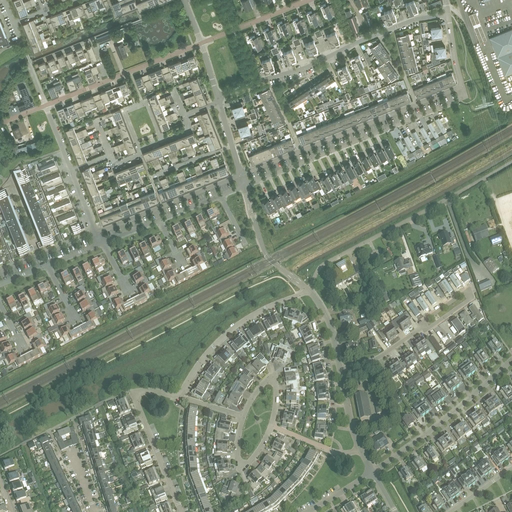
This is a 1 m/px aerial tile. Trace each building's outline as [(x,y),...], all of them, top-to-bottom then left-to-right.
[(13,0),(16,9),(30,3),(29,0),(23,2),(22,0),(13,0)] [(92,10),(99,8),(95,0),(91,0),(89,1),(91,6),(87,8),(91,17),(94,16),(92,10)] [(102,0),(95,0),(99,8),(105,5),(107,10),(111,9),(107,0),(106,0),(103,1),(102,0)] [(117,0),(118,2),(112,4),(116,15),(124,12),(119,1),(120,1),(119,0),(117,0)] [(119,1),(124,12),(130,10),(126,0),(122,0),(120,1),(119,1)] [(138,7),(136,4),(134,0),(126,0),(130,10),(137,7),(138,7)] [(140,0),(141,2),(136,4),(138,7),(137,7),(139,12),(148,9),(144,0),(140,0)] [(144,0),(148,9),(157,5),(154,0),(144,0)] [(254,1),(253,0),(245,0),(241,2),(245,11),(252,8),(250,2),(254,1)] [(414,0),(409,2),(414,13),(418,11),(418,10),(417,7),(419,7),(420,6),(418,0),(414,2),(414,0)] [(30,3),(16,9),(20,17),(28,14),(26,9),(36,4),(35,1),(30,3)] [(409,2),(405,4),(410,15),(414,13),(409,2)] [(82,4),(76,6),(79,16),(86,13),(88,18),(91,17),(87,8),(84,9),(82,4)] [(336,14),(332,6),(329,7),(328,4),(326,5),(325,4),(320,6),(324,14),(326,13),(328,17),(336,14)] [(68,16),(72,25),(75,23),(73,18),(79,16),(76,6),(69,9),(70,12),(67,13),(68,16)] [(392,9),(388,11),(392,22),(396,20),(392,9)] [(311,11),(306,13),(310,21),(313,20),(314,25),(322,22),(318,13),(315,15),(314,11),(312,12),(311,11)] [(368,11),(362,13),(367,25),(372,23),(368,11)] [(383,21),(386,19),(388,23),(392,22),(388,11),(384,12),(384,14),(381,15),(383,21)] [(62,12),(56,14),(60,24),(66,21),(68,26),(72,25),(68,16),(64,17),(62,12)] [(469,15),(480,43),(487,40),(476,12),(469,15)] [(48,23),(52,33),(55,31),(53,26),(60,24),(56,14),(50,17),(52,22),(48,23)] [(354,16),(347,19),(352,33),(359,30),(354,16)] [(301,32),(308,29),(304,20),(304,21),(302,22),(300,18),(298,19),(297,18),(293,20),(296,28),(299,27),(301,32)] [(36,26),(34,20),(23,24),(25,31),(36,27),(37,28),(41,26),(40,24),(36,26)] [(282,21),(277,23),(280,31),(283,30),(285,35),(292,32),(289,23),(289,24),(286,25),(285,21),(282,22),(282,21)] [(439,23),(429,25),(429,28),(431,28),(431,32),(441,31),(441,26),(439,26),(439,23)] [(36,27),(25,31),(28,38),(39,34),(37,28),(36,27)] [(269,37),(271,42),(279,39),(275,30),(275,31),(272,32),(271,29),(269,29),(268,28),(263,30),(267,38),(269,37)] [(505,76),(511,72),(511,29),(489,38),(504,74),(505,76)] [(432,36),(430,36),(431,40),(441,38),(440,35),(442,35),(441,31),(431,32),(432,36)] [(335,32),(331,33),(335,44),(340,43),(335,32)] [(331,33),(327,35),(331,46),(335,44),(331,33)] [(398,36),(399,42),(410,40),(409,34),(409,33),(398,36)] [(39,34),(28,38),(31,45),(42,41),(42,42),(46,40),(45,38),(42,40),(39,34)] [(98,39),(99,43),(100,44),(111,40),(109,34),(98,39)] [(257,49),(262,47),(265,46),(261,37),(261,38),(258,39),(257,36),(255,37),(254,35),(249,37),(253,46),(256,45),(257,49)] [(313,40),(309,42),(314,53),(318,51),(313,40)] [(373,46),(370,49),(374,54),(383,47),(379,42),(377,43),(376,40),(371,42),(373,46)] [(412,46),(410,40),(399,42),(401,49),(412,46)] [(31,46),(34,52),(45,48),(42,42),(42,41),(31,45),(31,46)] [(307,49),(305,50),(307,55),(309,54),(309,55),(314,53),(309,42),(305,44),(307,49)] [(122,43),(115,46),(120,58),(127,55),(122,43)] [(443,43),(433,45),(433,48),(435,48),(435,52),(445,50),(445,46),(443,46),(443,43)] [(413,52),(412,46),(401,49),(402,55),(413,52)] [(88,54),(87,51),(84,52),(82,47),(75,50),(78,55),(79,59),(85,56),(87,62),(91,60),(90,59),(89,57),(88,54)] [(374,54),(377,59),(386,52),(383,47),(374,54)] [(292,49),(287,51),(292,62),(296,60),(292,49)] [(436,56),(434,56),(435,59),(436,59),(445,58),(444,55),(446,55),(445,50),(435,52),(436,56)] [(66,53),(68,59),(70,63),(76,60),(78,65),(82,64),(79,59),(78,55),(75,56),(73,51),(66,53)] [(285,57),(283,58),(285,63),(287,63),(288,63),(292,62),(287,51),(283,52),(285,57)] [(377,59),(381,64),(386,60),(386,61),(389,59),(390,58),(386,52),(377,59)] [(402,55),(404,61),(415,58),(413,52),(402,55)] [(70,63),(68,59),(66,60),(63,54),(57,57),(59,62),(61,66),(67,64),(69,69),(72,68),(70,63)] [(189,63),(186,65),(190,74),(193,73),(191,67),(198,65),(194,55),(187,58),(189,63)] [(354,57),(359,68),(363,66),(358,55),(354,57)] [(355,70),(359,68),(354,57),(350,59),(355,70)] [(48,61),(50,66),(51,70),(52,70),(58,68),(60,73),(63,71),(61,66),(59,62),(56,63),(54,58),(48,61)] [(270,58),(266,59),(270,70),(274,69),(270,58)] [(416,64),(415,58),(404,61),(405,67),(416,64)] [(270,70),(266,59),(262,61),(266,72),(270,70)] [(390,66),(386,61),(386,60),(381,64),(377,67),(381,72),(390,66)] [(174,63),(178,73),(185,70),(187,75),(190,74),(186,65),(183,66),(181,61),(174,63)] [(54,75),(52,70),(51,70),(50,66),(47,67),(45,62),(38,64),(42,74),(48,71),(50,75),(48,76),(49,79),(54,77),(54,75)] [(170,71),(167,73),(170,82),(174,80),(171,75),(178,73),(174,63),(168,66),(170,71)] [(416,64),(405,67),(407,73),(418,70),(416,64)] [(89,83),(95,80),(93,75),(99,73),(96,65),(90,68),(91,71),(85,74),(89,83)] [(342,67),(347,78),(351,76),(346,66),(342,67)] [(394,71),(390,66),(381,72),(384,77),(394,71)] [(338,70),(336,71),(340,81),(342,80),(347,78),(342,67),(337,69),(338,70)] [(161,68),(155,71),(159,80),(165,78),(167,83),(170,82),(167,73),(163,74),(161,68)] [(151,79),(147,80),(151,90),(154,88),(152,83),(159,80),(155,71),(148,74),(151,79)] [(397,76),(394,71),(384,77),(388,82),(388,83),(397,76)] [(451,72),(446,74),(447,76),(451,85),(456,83),(451,72)] [(70,90),(77,88),(75,83),(81,80),(78,73),(71,75),(73,78),(66,81),(70,90)] [(325,76),(330,84),(335,81),(333,78),(329,73),(325,76)] [(148,91),(151,90),(147,80),(144,82),(142,76),(135,79),(139,88),(145,86),(148,91)] [(330,84),(325,76),(320,79),(325,87),(330,84)] [(442,78),(446,87),(451,85),(447,76),(442,78)] [(192,89),(200,86),(197,78),(183,83),(185,86),(190,84),(192,89)] [(442,78),(437,80),(441,89),(446,87),(442,78)] [(325,87),(320,79),(315,82),(322,92),(327,89),(325,87)] [(432,79),(427,81),(428,84),(432,93),(436,91),(433,82),(432,79)] [(52,98),(58,95),(56,90),(62,88),(59,80),(53,83),(54,86),(48,88),(52,98)] [(437,80),(433,82),(436,91),(441,89),(437,80)] [(315,82),(311,85),(316,93),(317,95),(322,92),(315,82)] [(118,92),(122,101),(125,100),(123,95),(129,92),(126,83),(119,85),(121,91),(118,92)] [(422,83),(418,85),(418,86),(419,87),(422,96),(427,95),(423,86),(422,83)] [(428,84),(423,86),(427,95),(432,93),(428,84)] [(306,88),(311,96),(316,93),(311,85),(306,88)] [(33,100),(31,100),(25,86),(20,89),(25,103),(18,105),(20,110),(35,104),(33,100)] [(200,86),(192,89),(194,94),(189,97),(190,100),(204,95),(200,86)] [(418,86),(413,88),(417,98),(422,96),(419,87),(418,86)] [(112,88),(106,91),(110,100),(116,97),(118,102),(118,103),(122,101),(118,92),(115,93),(112,88)] [(261,99),(271,94),(269,88),(258,93),(259,93),(261,99)] [(302,91),(307,99),(311,96),(306,88),(302,91)] [(407,90),(401,92),(402,94),(406,103),(411,101),(407,90)] [(102,99),(98,100),(102,109),(105,108),(103,103),(110,100),(106,91),(100,93),(102,99)] [(297,94),(302,102),(307,99),(302,91),(297,94)] [(172,97),(171,94),(158,99),(156,94),(148,97),(151,106),(169,99),(172,97)] [(271,94),(261,99),(264,105),(274,100),(271,94)] [(297,94),(293,97),(298,105),(302,102),(297,94)] [(402,94),(397,96),(401,105),(406,103),(402,94)] [(204,95),(190,100),(191,103),(197,101),(199,106),(207,103),(204,95)] [(99,110),(102,109),(98,100),(95,101),(93,96),(86,98),(90,108),(97,105),(99,110)] [(397,96),(393,98),(396,107),(401,105),(397,96)] [(292,108),(298,105),(293,97),(288,100),(291,105),(292,108)] [(82,106),(79,108),(82,117),(86,116),(84,110),(90,108),(86,98),(80,101),(82,106)] [(393,98),(388,100),(392,109),(396,107),(393,98)] [(151,106),(155,114),(163,111),(161,106),(170,102),(169,99),(151,106)] [(274,100),(264,105),(267,110),(277,106),(274,100)] [(388,100),(383,102),(387,111),(392,109),(388,100)] [(232,107),(234,112),(243,109),(242,105),(244,104),(243,101),(233,104),(234,107),(232,107)] [(383,102),(379,103),(382,113),(387,111),(383,102)] [(379,103),(374,105),(377,114),(382,113),(379,103)] [(67,106),(69,112),(71,116),(77,113),(79,118),(82,117),(79,108),(76,109),(73,104),(67,106)] [(368,105),(363,107),(368,118),(373,116),(369,107),(368,105)] [(374,105),(369,107),(373,116),(377,114),(374,105)] [(277,106),(267,110),(269,116),(280,111),(277,106)] [(363,107),(359,109),(359,111),(363,120),(368,118),(363,107)] [(64,108),(57,110),(61,120),(68,117),(70,122),(73,121),(71,116),(69,112),(66,113),(64,108)] [(115,120),(123,117),(120,108),(106,114),(108,117),(113,115),(115,120)] [(243,109),(234,112),(235,116),(237,115),(238,118),(247,115),(246,112),(245,112),(243,109)] [(354,111),(355,113),(358,122),(363,120),(359,111),(359,109),(354,111)] [(165,116),(163,111),(155,114),(158,122),(171,117),(170,114),(165,116)] [(210,118),(208,111),(197,115),(199,121),(199,123),(210,118)] [(272,122),(282,117),(280,111),(269,116),(272,122)] [(355,113),(350,115),(354,124),(358,122),(355,113)] [(350,115),(345,117),(349,126),(354,124),(350,115)] [(113,131),(126,125),(123,117),(115,120),(117,125),(112,127),(113,131)] [(173,120),(171,117),(158,122),(161,131),(170,128),(167,122),(173,120)] [(282,117),(272,122),(275,127),(275,128),(285,123),(282,117)] [(345,117),(341,119),(344,128),(349,126),(345,117)] [(202,130),(213,125),(210,118),(199,123),(199,121),(195,123),(196,125),(200,124),(202,130)] [(444,134),(448,131),(440,118),(436,120),(444,134)] [(341,119),(336,121),(339,130),(344,128),(341,119)] [(238,126),(240,131),(249,128),(248,124),(250,123),(249,120),(239,123),(240,126),(238,126)] [(336,121),(331,123),(335,132),(339,130),(336,121)] [(427,125),(436,138),(440,135),(432,122),(427,125)] [(331,123),(326,124),(330,133),(335,132),(331,123)] [(326,124),(321,126),(325,135),(330,133),(326,124)] [(130,134),(126,125),(113,131),(114,134),(120,132),(122,137),(130,134)] [(205,136),(216,132),(213,125),(202,130),(205,135),(205,136)] [(321,126),(317,128),(320,137),(325,135),(321,126)] [(427,143),(432,140),(425,126),(420,129),(427,143)] [(19,127),(12,130),(15,137),(18,136),(19,137),(22,136),(22,135),(19,127)] [(65,130),(69,139),(82,133),(81,130),(75,132),(73,127),(65,130)] [(249,128),(240,131),(241,135),(243,134),(243,137),(246,137),(253,134),(252,131),(250,131),(249,128)] [(317,128),(312,130),(316,139),(320,137),(317,128)] [(312,130),(307,132),(311,141),(316,139),(312,130)] [(412,133),(419,147),(424,145),(417,131),(412,133)] [(208,144),(219,139),(216,132),(205,136),(205,135),(201,137),(202,139),(205,137),(208,144)] [(302,132),(297,134),(297,135),(301,145),(306,143),(303,134),(302,132)] [(303,134),(306,143),(311,141),(307,132),(303,134)] [(83,137),(82,133),(69,139),(72,147),(80,144),(78,139),(83,137)] [(185,136),(190,150),(193,148),(191,143),(196,141),(193,133),(185,136)] [(130,134),(122,137),(124,142),(118,144),(120,148),(133,142),(130,134)] [(404,138),(411,151),(416,148),(409,135),(404,138)] [(176,140),(179,148),(185,146),(187,151),(190,150),(185,136),(176,140)] [(291,137),(285,139),(286,141),(286,140),(290,149),(295,147),(291,137)] [(445,137),(440,140),(438,141),(440,146),(447,142),(445,137)] [(219,139),(208,144),(211,151),(218,147),(222,146),(219,139)] [(168,143),(173,156),(176,155),(174,150),(179,148),(176,140),(168,143)] [(286,141),(281,142),(285,151),(290,149),(286,140),(286,141)] [(396,143),(405,156),(409,154),(400,140),(396,143)] [(37,141),(27,144),(29,151),(39,148),(37,141)] [(128,154),(136,151),(133,142),(120,148),(121,151),(126,149),(128,154)] [(281,142),(277,144),(280,153),(285,151),(281,142)] [(170,158),(173,156),(168,143),(159,146),(163,154),(168,152),(170,158)] [(82,149),(80,144),(72,147),(75,156),(93,149),(92,145),(82,149)] [(277,144),(272,146),(276,155),(280,153),(277,144)] [(387,159),(388,160),(390,159),(390,158),(395,155),(389,144),(387,145),(387,144),(384,146),(388,154),(385,155),(387,159)] [(151,150),(157,163),(160,162),(158,156),(163,154),(159,146),(151,150)] [(272,146),(267,148),(271,157),(276,155),(272,146)] [(267,148),(263,150),(266,159),(271,157),(267,148)] [(380,158),(377,159),(380,164),(383,163),(382,162),(387,159),(385,155),(381,148),(379,149),(379,148),(376,150),(380,158)] [(79,164),(87,161),(85,155),(94,152),(93,149),(75,156),(79,164)] [(143,153),(144,157),(146,161),(151,159),(153,164),(157,163),(151,150),(143,153)] [(263,150),(258,152),(261,161),(266,159),(263,150)] [(253,152),(247,154),(252,165),(257,163),(253,154),(253,152)] [(253,154),(257,163),(261,161),(258,152),(253,154)] [(377,159),(373,152),(372,153),(371,152),(368,154),(372,162),(369,163),(371,167),(372,169),(375,167),(374,167),(380,164),(377,159)] [(369,163),(366,156),(364,157),(363,156),(360,158),(364,166),(361,167),(363,170),(364,173),(367,171),(366,170),(371,167),(369,163)] [(356,170),(353,171),(356,177),(359,175),(358,173),(363,170),(358,160),(356,161),(355,161),(352,162),(356,170)] [(143,161),(136,164),(140,175),(139,176),(140,180),(143,179),(142,177),(144,176),(143,174),(144,174),(147,172),(143,161)] [(41,173),(56,167),(54,162),(39,167),(41,173)] [(218,163),(215,164),(220,177),(229,174),(226,166),(224,163),(219,165),(218,163)] [(136,164),(129,167),(133,178),(139,176),(140,175),(136,164)] [(214,170),(209,172),(212,180),(220,177),(215,164),(212,165),(214,170)] [(348,173),(345,175),(348,180),(350,184),(353,182),(352,179),(356,177),(353,171),(350,164),(348,165),(347,165),(344,166),(348,173)] [(200,166),(197,168),(198,171),(204,184),(212,180),(209,172),(208,169),(202,171),(202,169),(200,166)] [(104,168),(97,171),(92,173),(89,167),(81,171),(85,179),(98,174),(105,171),(104,168)] [(133,178),(129,167),(122,170),(126,181),(125,181),(127,185),(129,184),(127,181),(133,178)] [(340,178),(338,180),(340,184),(340,185),(343,184),(343,183),(348,180),(345,175),(342,169),(340,170),(340,169),(336,170),(340,178)] [(114,173),(116,177),(119,184),(125,181),(126,181),(122,170),(114,173)] [(18,182),(27,178),(29,177),(27,171),(15,176),(18,182)] [(197,177),(192,179),(196,187),(204,184),(198,171),(195,172),(197,177)] [(184,173),(180,174),(182,177),(187,191),(196,187),(192,179),(187,181),(186,179),(185,176),(184,173)] [(335,187),(340,184),(338,180),(334,173),(332,174),(332,173),(328,175),(332,182),(330,184),(331,186),(333,191),(336,189),(335,187)] [(99,177),(98,174),(85,179),(88,187),(96,184),(94,179),(99,177)] [(59,175),(43,180),(45,185),(61,179),(59,175)] [(306,179),(309,186),(310,186),(312,192),(318,189),(319,190),(322,188),(318,182),(316,183),(312,176),(310,178),(309,177),(306,179)] [(180,184),(175,186),(178,194),(187,191),(182,177),(178,178),(180,184)] [(325,186),(322,188),(325,193),(327,192),(326,189),(331,186),(330,184),(326,177),(324,178),(324,177),(321,179),(325,186)] [(30,184),(27,178),(18,182),(20,188),(30,184)] [(164,190),(158,193),(162,201),(170,197),(165,184),(164,181),(160,182),(162,185),(164,190)] [(300,181),(297,183),(300,189),(301,191),(303,195),(304,197),(305,198),(311,195),(310,193),(312,192),(310,186),(309,186),(307,188),(304,183),(303,181),(301,182),(300,181)] [(168,183),(165,184),(170,197),(178,194),(175,186),(170,188),(168,183)] [(20,188),(23,194),(32,190),(30,184),(20,188)] [(96,184),(88,187),(91,196),(105,190),(104,187),(98,189),(96,184)] [(288,188),(292,195),(294,200),(300,197),(301,199),(304,197),(303,195),(301,191),(298,192),(295,186),(292,187),(291,186),(288,188)] [(50,198),(66,192),(64,188),(48,193),(50,198)] [(34,196),(32,190),(23,194),(25,200),(34,196)] [(105,190),(91,196),(95,204),(103,201),(101,196),(106,194),(105,190)] [(141,196),(145,207),(152,205),(147,194),(148,193),(147,190),(145,190),(146,194),(141,196)] [(292,195),(289,197),(286,190),(283,192),(283,191),(279,192),(283,200),(286,206),(292,202),(292,204),(295,202),(294,200),(292,195)] [(147,194),(152,205),(159,202),(154,191),(148,193),(147,194)] [(132,200),(126,202),(131,213),(138,210),(133,199),(134,199),(134,197),(133,195),(131,196),(132,200)] [(270,197),(274,205),(276,209),(283,206),(284,208),(286,207),(286,206),(283,200),(280,201),(277,195),(274,196),(274,195),(270,197)] [(34,196),(25,200),(27,206),(37,202),(34,196)] [(133,199),(138,210),(145,207),(141,196),(134,199),(133,199)] [(10,205),(8,200),(0,202),(0,208),(0,209),(10,205)] [(55,211),(70,205),(68,200),(53,206),(55,211)] [(265,200),(261,202),(268,215),(274,212),(275,213),(278,211),(276,209),(274,205),(271,206),(268,200),(265,201),(265,200)] [(112,208),(117,219),(124,216),(119,205),(120,205),(119,201),(117,202),(118,205),(112,208)] [(39,208),(37,202),(27,206),(30,212),(39,208)] [(119,205),(124,216),(131,213),(126,202),(120,205),(119,205)] [(0,209),(3,215),(12,211),(10,205),(0,209)] [(101,221),(103,224),(110,221),(106,210),(107,210),(105,206),(103,207),(105,211),(98,213),(101,221)] [(42,214),(39,208),(30,212),(32,218),(42,214)] [(106,210),(110,221),(117,219),(112,208),(107,210),(106,210)] [(213,220),(217,219),(216,216),(219,215),(217,209),(207,215),(211,222),(213,220)] [(5,221),(14,217),(12,211),(3,215),(5,221)] [(44,220),(42,214),(32,218),(35,224),(44,220)] [(59,224),(76,218),(74,214),(57,220),(59,224)] [(5,221),(7,227),(17,223),(14,217),(5,221)] [(201,230),(206,228),(204,224),(205,223),(203,220),(202,221),(201,218),(196,221),(201,230)] [(46,226),(44,220),(35,224),(37,230),(46,226)] [(19,229),(17,223),(7,227),(10,233),(19,229)] [(70,226),(71,229),(73,234),(70,235),(71,237),(85,231),(83,227),(81,227),(80,225),(78,226),(77,223),(70,226)] [(190,224),(184,226),(189,236),(195,233),(193,230),(194,229),(192,226),(191,227),(190,224)] [(49,232),(46,226),(37,230),(39,236),(49,232)] [(178,241),(183,238),(181,233),(182,233),(180,229),(179,230),(178,227),(172,230),(178,241)] [(472,232),(475,240),(489,235),(487,227),(472,232)] [(10,233),(12,239),(22,235),(19,229),(10,233)] [(220,232),(215,235),(218,241),(219,240),(220,243),(226,240),(224,237),(229,235),(226,229),(220,232)] [(51,238),(49,232),(39,236),(42,242),(51,238)] [(447,233),(439,235),(443,247),(450,244),(451,245),(455,244),(452,238),(449,239),(447,233)] [(24,241),(22,235),(12,239),(15,245),(24,241)] [(159,237),(149,243),(153,250),(156,248),(159,247),(158,244),(161,243),(159,237)] [(37,245),(39,250),(54,244),(51,238),(42,242),(42,243),(37,245)] [(227,243),(226,240),(220,243),(222,246),(222,245),(223,245),(226,250),(225,251),(230,248),(234,246),(231,240),(227,243)] [(15,245),(17,251),(26,247),(24,241),(15,245)] [(144,245),(139,248),(145,259),(151,257),(148,251),(149,250),(147,247),(146,248),(144,245)] [(423,245),(415,248),(419,258),(432,253),(429,246),(426,247),(426,248),(424,248),(423,245)] [(26,247),(17,251),(20,257),(34,252),(32,247),(27,249),(26,247)] [(195,258),(201,255),(199,252),(198,252),(195,247),(191,249),(186,251),(189,257),(194,255),(195,258)] [(224,251),(226,254),(225,255),(228,260),(230,259),(239,255),(236,249),(232,251),(230,248),(225,251),(224,251)] [(135,250),(130,253),(135,262),(138,269),(141,267),(142,267),(139,260),(140,260),(138,256),(139,255),(137,252),(136,253),(135,250)] [(124,253),(118,256),(122,265),(128,262),(129,264),(133,262),(128,252),(124,254),(124,253)] [(196,260),(192,263),(195,268),(200,266),(204,264),(207,262),(204,256),(205,256),(204,253),(201,255),(195,258),(196,260)] [(92,263),(96,271),(99,269),(102,267),(101,265),(105,264),(102,258),(92,263)] [(347,281),(351,278),(351,279),(351,278),(355,276),(355,277),(356,276),(355,275),(352,267),(353,267),(350,258),(344,262),(345,266),(344,267),(345,267),(340,269),(336,266),(332,268),(334,277),(336,280),(335,281),(336,286),(338,286),(342,283),(342,284),(343,284),(343,283),(346,281),(347,281)] [(490,258),(483,264),(491,274),(499,268),(494,263),(490,258)] [(394,266),(396,270),(398,269),(399,272),(407,270),(406,269),(412,267),(410,260),(406,262),(404,263),(403,259),(395,262),(396,265),(394,266)] [(163,274),(169,271),(167,269),(172,266),(169,261),(164,263),(160,265),(160,266),(160,265),(163,271),(162,271),(163,274)] [(82,268),(88,278),(93,275),(91,272),(92,271),(90,268),(89,269),(88,266),(82,268)] [(186,273),(189,278),(203,271),(200,266),(195,268),(186,273)] [(78,271),(73,274),(78,283),(83,281),(81,277),(82,276),(80,273),(79,274),(78,271)] [(169,271),(163,274),(165,277),(163,278),(164,278),(166,283),(173,280),(177,278),(177,277),(174,272),(170,274),(169,271)] [(468,281),(461,271),(458,273),(465,283),(468,281)] [(177,278),(173,280),(176,285),(189,278),(186,273),(177,277),(177,278)] [(67,274),(61,277),(65,286),(71,282),(74,281),(70,275),(69,276),(68,276),(67,274)] [(142,285),(147,282),(145,279),(144,279),(141,274),(142,274),(141,274),(138,276),(133,278),(136,284),(140,282),(142,285)] [(410,277),(412,284),(414,283),(415,287),(421,285),(417,274),(410,277)] [(462,286),(455,275),(450,278),(456,289),(462,286)] [(104,293),(111,290),(109,286),(113,284),(110,278),(105,281),(101,283),(102,283),(105,288),(102,290),(103,294),(104,293)] [(477,285),(479,289),(490,285),(488,280),(477,285)] [(453,292),(445,281),(441,284),(449,295),(453,292)] [(147,282),(142,285),(143,288),(139,290),(142,296),(144,295),(151,291),(150,291),(148,286),(149,285),(147,282)] [(48,284),(38,289),(41,294),(43,293),(44,294),(47,292),(47,291),(50,289),(48,284)] [(110,302),(116,299),(114,296),(118,293),(115,288),(111,290),(104,293),(105,293),(107,299),(108,298),(110,302)] [(33,291),(28,294),(33,304),(38,301),(42,299),(38,292),(36,294),(35,294),(33,291)] [(84,304),(89,301),(87,297),(86,298),(83,293),(83,292),(80,294),(75,297),(78,302),(82,300),(84,304)] [(437,303),(430,292),(425,295),(433,306),(437,303)] [(142,296),(133,300),(136,306),(147,300),(144,295),(142,296)] [(18,299),(23,309),(25,311),(30,308),(27,302),(28,302),(26,299),(25,299),(24,296),(18,299)] [(424,313),(429,310),(422,298),(417,301),(424,313)] [(11,311),(17,308),(17,309),(21,307),(19,303),(16,304),(15,301),(13,302),(12,299),(6,302),(11,311)] [(124,305),(121,299),(117,302),(116,299),(110,302),(111,305),(112,304),(113,304),(115,310),(120,308),(124,305)] [(136,306),(133,300),(124,305),(120,308),(122,313),(136,306)] [(87,310),(89,313),(94,310),(92,307),(93,306),(90,301),(89,301),(84,304),(79,306),(82,312),(87,310)] [(416,318),(420,315),(414,304),(409,307),(416,318)] [(50,317),(52,320),(57,317),(56,314),(60,312),(57,306),(52,309),(46,312),(49,317),(50,317)] [(469,310),(479,323),(484,320),(474,307),(469,310)] [(289,308),(287,309),(283,310),(285,315),(283,318),(292,322),(296,311),(295,311),(294,311),(293,310),(292,310),(291,310),(290,311),(289,311),(289,308)] [(94,310),(89,313),(90,316),(86,318),(89,323),(89,324),(93,321),(100,318),(99,318),(97,313),(97,312),(96,313),(94,310)] [(296,311),(292,322),(301,325),(302,322),(306,318),(307,318),(303,313),(301,315),(301,314),(300,314),(299,313),(299,312),(298,312),(297,312),(296,311)] [(351,321),(350,320),(352,320),(353,318),(353,316),(351,315),(349,315),(349,313),(346,313),(346,312),(343,313),(343,314),(339,315),(341,323),(342,327),(347,327),(346,322),(351,321)] [(403,314),(399,317),(407,328),(408,328),(410,327),(412,325),(409,322),(408,320),(410,318),(410,319),(411,318),(406,312),(403,314)] [(277,313),(273,315),(272,315),(273,317),(270,318),(275,328),(278,326),(280,329),(283,327),(277,313)] [(459,317),(465,326),(469,324),(462,314),(459,317)] [(57,330),(62,327),(60,323),(65,321),(62,315),(57,317),(52,320),(51,321),(54,326),(54,327),(51,328),(53,332),(57,330)] [(358,321),(360,326),(370,322),(368,317),(358,321)] [(397,319),(392,322),(397,328),(399,326),(400,328),(403,332),(405,330),(406,330),(407,329),(407,328),(399,317),(401,319),(398,321),(397,319)] [(266,318),(265,319),(262,320),(262,321),(267,331),(275,328),(270,318),(267,320),(266,318)] [(31,332),(35,329),(36,329),(34,325),(35,325),(35,324),(32,319),(27,322),(21,324),(24,330),(29,328),(31,332)] [(96,327),(93,321),(89,324),(89,323),(80,328),(83,334),(96,327)] [(449,324),(458,335),(462,332),(453,321),(449,324)] [(255,326),(252,328),(258,337),(261,335),(264,338),(267,336),(258,323),(259,323),(258,322),(254,325),(255,326)] [(389,324),(385,327),(387,329),(393,338),(394,338),(396,337),(395,337),(398,335),(395,332),(394,330),(396,328),(396,329),(397,328),(392,322),(389,324)] [(299,330),(302,337),(312,333),(310,330),(312,329),(310,325),(309,325),(299,330)] [(354,329),(356,335),(367,330),(365,325),(354,329)] [(60,339),(66,335),(71,333),(68,327),(64,329),(62,327),(57,330),(58,332),(57,333),(60,338),(60,339)] [(71,333),(66,335),(69,341),(83,334),(80,328),(71,333)] [(255,339),(258,337),(252,328),(250,330),(249,328),(244,331),(245,331),(253,344),(256,342),(255,339)] [(34,337),(35,341),(41,338),(39,334),(38,335),(35,330),(35,329),(31,332),(26,334),(29,340),(34,337)] [(381,330),(377,333),(382,339),(382,338),(385,336),(386,338),(389,341),(391,340),(393,339),(393,338),(387,329),(382,333),(381,330)] [(312,333),(302,337),(306,345),(316,340),(317,340),(314,335),(313,336),(312,333)] [(238,338),(236,340),(242,348),(245,346),(248,348),(251,346),(241,334),(237,337),(238,338)] [(455,341),(459,345),(465,341),(461,336),(455,341)] [(417,340),(417,341),(423,349),(425,352),(426,354),(430,351),(432,353),(435,351),(432,347),(427,341),(425,343),(425,342),(421,337),(419,339),(417,340)] [(429,340),(438,353),(442,350),(433,337),(429,340)] [(41,338),(35,341),(37,344),(33,346),(35,351),(36,351),(40,349),(47,346),(46,345),(46,346),(43,340),(44,340),(42,341),(41,338)] [(232,341),(231,342),(228,344),(229,344),(238,356),(241,354),(240,350),(242,348),(236,340),(233,342),(232,341)] [(369,344),(371,344),(372,349),(377,349),(375,340),(371,341),(369,341),(369,344)] [(494,340),(487,345),(494,354),(497,352),(498,352),(501,350),(501,349),(503,348),(500,343),(498,345),(494,340)] [(415,342),(412,344),(416,349),(414,351),(413,350),(416,355),(418,357),(420,355),(425,352),(423,349),(417,341),(416,341),(414,342),(415,342)] [(4,357),(9,354),(7,351),(12,349),(9,343),(4,345),(0,347),(0,352),(1,354),(2,354),(4,357)] [(308,352),(309,355),(319,352),(318,349),(320,348),(318,343),(318,344),(303,348),(304,352),(308,352)] [(456,347),(452,343),(447,347),(450,351),(456,347)] [(277,362),(278,362),(284,346),(279,344),(279,347),(273,345),(271,351),(274,352),(272,358),(275,359),(274,360),(275,361),(276,361),(277,362)] [(346,346),(347,354),(356,352),(359,352),(358,344),(355,345),(351,345),(351,344),(348,344),(349,346),(346,346)] [(287,347),(284,346),(278,362),(279,363),(280,363),(281,363),(282,363),(282,362),(285,363),(287,357),(290,358),(293,352),(286,349),(287,347)] [(223,352),(221,354),(228,361),(231,359),(234,360),(237,358),(226,347),(225,347),(222,351),(223,352)] [(35,351),(26,356),(29,362),(43,354),(40,349),(36,351),(35,351)] [(481,351),(474,356),(480,365),(481,365),(484,363),(485,363),(488,361),(487,360),(489,359),(486,354),(484,356),(481,351)] [(319,352),(309,355),(310,358),(307,361),(309,364),(323,359),(322,354),(320,355),(319,352)] [(406,354),(406,355),(412,364),(416,361),(418,363),(421,361),(418,357),(416,355),(414,357),(414,356),(410,352),(408,353),(406,354)] [(18,361),(18,360),(15,355),(11,357),(9,354),(4,357),(5,360),(4,361),(7,366),(9,365),(15,362),(18,361)] [(217,355),(216,356),(214,359),(225,370),(228,367),(226,364),(228,361),(221,354),(219,356),(217,355)] [(252,360),(255,363),(263,372),(264,371),(265,370),(265,369),(264,368),(266,366),(262,361),(265,359),(260,354),(255,359),(254,358),(252,360)] [(404,356),(401,358),(405,363),(403,365),(403,364),(402,364),(405,369),(407,371),(409,369),(409,368),(413,365),(412,364),(406,355),(405,355),(403,356),(404,356)] [(29,362),(26,356),(18,360),(18,361),(15,362),(18,367),(29,362)] [(391,362),(390,363),(397,372),(398,374),(403,371),(405,369),(402,364),(401,363),(399,365),(398,364),(395,359),(392,361),(390,362),(391,362)] [(210,367),(208,370),(216,376),(218,373),(222,374),(224,371),(221,369),(212,362),(211,362),(208,366),(210,367)] [(472,362),(465,366),(471,375),(474,373),(477,370),(478,370),(472,362)] [(263,372),(255,363),(253,365),(251,363),(245,368),(250,373),(252,370),(257,375),(259,373),(260,374),(261,373),(262,373),(263,372)] [(313,370),(314,374),(325,371),(324,368),(326,368),(324,363),(309,366),(310,370),(313,370)] [(388,364),(386,366),(390,371),(387,373),(387,372),(391,379),(394,377),(398,374),(397,372),(390,363),(388,364)] [(468,378),(471,375),(465,366),(458,372),(464,380),(467,377),(468,378)] [(283,378),(283,379),(295,378),(299,377),(298,374),(297,367),(290,368),(291,372),(284,373),(285,375),(283,375),(283,377),(283,378)] [(243,377),(241,379),(251,386),(251,385),(252,384),(252,383),(253,382),(251,382),(253,380),(248,376),(250,373),(245,368),(240,375),(243,377)] [(216,376),(208,370),(206,372),(205,371),(201,375),(202,375),(211,383),(212,382),(215,384),(219,378),(216,376)] [(325,371),(314,374),(315,377),(312,379),(312,382),(328,379),(327,374),(325,374),(325,371)] [(454,372),(447,377),(449,380),(456,389),(459,387),(458,386),(462,383),(462,384),(462,383),(456,375),(454,372)] [(292,385),(293,388),(300,388),(299,380),(299,377),(295,378),(283,379),(284,380),(284,381),(284,382),(284,383),(286,383),(286,385),(292,385)] [(198,384),(197,387),(206,392),(207,389),(211,390),(213,387),(199,379),(200,379),(199,379),(197,382),(197,383),(198,384)] [(232,386),(238,389),(240,386),(245,390),(247,388),(248,389),(249,388),(249,387),(250,387),(251,386),(241,379),(239,381),(237,379),(232,386)] [(453,391),(456,389),(449,380),(442,385),(448,393),(449,393),(448,393),(452,391),(453,391)] [(329,388),(329,387),(328,383),(316,384),(317,393),(328,392),(327,388),(329,388)] [(230,397),(241,402),(242,401),(242,399),(242,398),(241,398),(242,395),(236,392),(238,389),(232,386),(229,393),(228,395),(230,397)] [(500,392),(506,402),(511,397),(511,394),(510,392),(511,390),(509,386),(507,387),(506,387),(503,389),(504,390),(500,392)] [(193,390),(191,393),(202,399),(206,401),(210,394),(206,392),(197,387),(195,389),(194,389),(193,390)] [(284,397),(284,398),(299,398),(299,392),(302,390),(302,387),(300,388),(293,388),(293,392),(286,391),(286,394),(285,394),(285,395),(284,397)] [(441,388),(435,393),(441,402),(444,400),(443,399),(447,397),(441,388)] [(328,392),(317,393),(318,401),(330,400),(329,395),(328,395),(328,392)] [(372,392),(377,414),(382,413),(377,392),(372,392)] [(437,405),(441,402),(435,393),(427,398),(433,407),(433,406),(437,404),(437,405)] [(355,396),(360,419),(368,418),(368,417),(371,417),(367,394),(363,395),(363,394),(355,396)] [(241,402),(230,397),(228,395),(223,404),(229,407),(231,404),(236,407),(238,404),(239,405),(239,404),(240,404),(241,403),(241,402)] [(489,401),(496,410),(503,405),(497,397),(493,399),(489,401)] [(299,401),(299,398),(284,398),(284,399),(284,401),(285,402),(286,402),(286,404),(292,405),(292,408),(299,409),(301,409),(301,406),(299,405),(299,401)] [(118,409),(128,405),(126,399),(119,402),(119,401),(119,402),(114,404),(113,401),(107,403),(109,406),(112,405),(113,406),(117,406),(118,409)] [(426,401),(419,406),(425,415),(428,413),(428,412),(431,409),(431,410),(432,409),(426,401)] [(496,410),(489,401),(486,403),(487,404),(483,407),(483,406),(483,407),(489,415),(496,410)] [(330,409),(330,407),(330,404),(329,404),(314,403),(314,407),(317,408),(317,412),(328,412),(328,409),(330,409)] [(414,409),(412,411),(418,419),(421,417),(422,417),(425,415),(419,406),(417,403),(412,406),(414,409)] [(131,411),(128,405),(118,409),(119,412),(117,414),(117,416),(119,415),(120,415),(123,413),(124,414),(124,413),(131,411)] [(187,415),(196,417),(197,408),(187,406),(188,406),(187,406),(186,415),(187,415)] [(282,415),(282,416),(296,420),(299,409),(292,408),(291,412),(285,410),(284,413),(283,412),(283,413),(282,414),(282,415)] [(477,412),(474,414),(481,423),(483,426),(489,422),(487,419),(488,418),(482,410),(481,410),(478,413),(477,412)] [(328,412),(317,412),(317,420),(329,420),(329,415),(328,415),(328,412)] [(124,427),(136,422),(135,422),(132,414),(132,415),(121,419),(124,427)] [(473,429),(481,423),(474,414),(471,417),(468,420),(467,420),(473,429)] [(511,415),(510,414),(503,419),(506,423),(511,418),(511,415)] [(217,425),(232,428),(232,427),(232,426),(232,425),(232,424),(231,424),(231,422),(225,420),(226,417),(219,415),(217,425)] [(401,417),(401,418),(403,420),(402,420),(404,422),(402,423),(405,427),(407,426),(408,428),(409,428),(410,428),(410,427),(411,427),(411,426),(413,425),(412,423),(415,421),(411,415),(408,417),(407,416),(406,415),(405,415),(401,417)] [(93,423),(91,416),(85,418),(83,418),(82,418),(81,419),(80,420),(79,420),(81,426),(89,424),(93,423)] [(294,430),(296,420),(282,416),(282,417),(281,418),(281,419),(281,420),(283,420),(282,423),(288,424),(288,428),(294,430)] [(82,432),(91,430),(95,429),(95,428),(93,422),(93,423),(89,424),(81,426),(82,432)] [(136,422),(124,427),(126,430),(123,433),(124,436),(138,430),(135,422),(136,422)] [(458,427),(465,436),(472,431),(466,422),(465,423),(466,423),(462,425),(461,424),(458,427)] [(317,423),(315,431),(326,432),(326,429),(328,429),(329,424),(328,424),(317,423)] [(231,429),(232,428),(217,425),(215,436),(221,436),(222,433),(228,434),(229,432),(230,432),(231,431),(231,430),(231,429)] [(68,441),(70,447),(73,446),(79,444),(73,427),(69,429),(69,428),(67,429),(65,429),(64,429),(63,430),(65,435),(69,434),(71,440),(68,441)] [(458,441),(465,436),(458,427),(455,429),(456,430),(452,432),(452,433),(458,441)] [(91,430),(82,432),(84,438),(85,438),(93,436),(95,435),(96,434),(95,429),(91,430)] [(65,435),(63,430),(62,430),(61,431),(60,431),(57,432),(58,433),(54,435),(61,451),(66,448),(70,447),(68,441),(64,443),(61,437),(65,435)] [(326,432),(315,431),(314,439),(326,441),(327,436),(325,435),(326,432)] [(130,438),(132,444),(142,440),(140,434),(133,437),(133,436),(133,437),(130,438)] [(442,439),(449,448),(456,443),(450,434),(449,435),(450,435),(446,437),(445,437),(442,439)] [(85,438),(84,438),(86,444),(95,442),(95,441),(97,441),(95,435),(93,436),(85,438)] [(377,436),(369,442),(373,447),(372,448),(374,450),(375,450),(376,451),(380,448),(381,449),(388,444),(382,435),(378,437),(377,436)] [(215,446),(229,447),(229,446),(229,445),(229,444),(229,443),(227,443),(228,440),(221,440),(221,436),(215,436),(214,446),(215,446)] [(273,442),(272,443),(283,448),(286,449),(290,440),(284,437),(283,441),(277,438),(276,440),(275,440),(274,440),(273,441),(273,442)] [(40,449),(42,448),(50,444),(48,439),(46,439),(45,439),(44,440),(43,440),(42,441),(37,443),(38,445),(37,446),(39,450),(40,449)] [(442,453),(449,448),(442,439),(439,441),(440,442),(436,444),(436,445),(442,453)] [(142,440),(132,444),(133,447),(131,450),(131,451),(128,452),(129,455),(134,453),(133,450),(138,448),(138,449),(138,448),(145,446),(142,440)] [(95,442),(86,444),(88,450),(89,450),(96,448),(96,445),(96,444),(95,443),(95,442)] [(277,452),(275,456),(281,459),(284,452),(282,451),(283,448),(272,443),(272,444),(272,445),(271,446),(271,447),(272,447),(271,450),(277,452)] [(45,454),(53,450),(50,444),(42,448),(44,451),(44,452),(44,453),(45,454)] [(229,448),(229,447),(215,446),(214,446),(214,457),(220,457),(221,453),(227,453),(227,451),(228,451),(229,450),(229,449),(229,448)] [(100,447),(96,448),(89,450),(88,450),(90,456),(101,453),(102,453),(100,447)] [(424,454),(427,458),(429,457),(432,461),(440,456),(433,447),(429,450),(429,449),(425,452),(426,452),(424,454)] [(504,447),(497,452),(504,462),(508,460),(507,459),(511,457),(511,456),(504,447)] [(135,454),(138,462),(150,457),(146,449),(146,450),(135,454)] [(47,457),(48,460),(55,456),(56,456),(53,450),(45,454),(45,455),(46,456),(47,457)] [(308,456),(316,460),(317,458),(318,458),(321,453),(315,450),(314,453),(310,451),(308,456)] [(501,464),(504,462),(497,452),(490,458),(497,467),(497,466),(501,464)] [(91,459),(92,462),(93,462),(102,459),(101,456),(101,453),(90,456),(91,459)] [(263,458),(263,459),(272,466),(274,463),(276,465),(281,459),(275,456),(273,458),(268,455),(266,457),(265,456),(265,457),(264,457),(263,458)] [(56,456),(55,456),(48,460),(49,462),(49,463),(49,464),(50,466),(50,465),(58,462),(56,456)] [(316,460),(308,456),(305,461),(314,466),(315,464),(314,463),(316,460)] [(150,457),(138,462),(142,469),(152,465),(153,465),(150,457)] [(221,460),(220,457),(214,457),(215,467),(216,467),(230,466),(230,465),(230,464),(229,463),(229,462),(228,462),(227,459),(221,460)] [(413,462),(411,463),(416,470),(418,469),(419,471),(427,466),(420,457),(416,460),(416,459),(413,461),(413,462)] [(11,476),(21,472),(16,459),(9,462),(9,461),(8,461),(7,461),(6,461),(6,462),(6,463),(2,464),(5,470),(8,469),(11,476)] [(94,468),(102,466),(103,466),(105,465),(103,462),(102,459),(93,462),(92,462),(93,466),(94,468)] [(271,468),(272,466),(263,459),(262,460),(262,461),(261,461),(261,462),(262,463),(260,465),(266,469),(263,472),(268,476),(273,470),(271,468)] [(488,459),(481,464),(488,474),(491,472),(491,471),(494,468),(495,468),(488,459)] [(312,468),(314,466),(305,461),(302,465),(309,470),(311,467),(312,468)] [(58,462),(50,465),(50,466),(51,467),(51,468),(52,469),(53,471),(60,468),(61,467),(58,462)] [(485,476),(488,474),(481,464),(474,469),(480,478),(481,478),(484,475),(485,476)] [(309,470),(302,465),(299,469),(307,475),(308,474),(307,473),(309,470)] [(103,466),(102,466),(94,468),(96,474),(104,472),(103,469),(103,468),(103,467),(103,466)] [(215,468),(216,470),(217,478),(223,477),(223,473),(229,472),(229,469),(230,470),(230,469),(230,468),(230,467),(230,466),(216,467),(215,468)] [(61,467),(60,468),(53,471),(54,473),(54,475),(55,476),(55,477),(64,473),(61,467)] [(400,472),(398,473),(400,478),(403,477),(406,481),(413,476),(407,467),(403,470),(403,469),(399,471),(400,472)] [(146,479),(157,475),(154,469),(148,472),(147,471),(147,472),(143,474),(142,471),(136,473),(137,476),(141,475),(142,476),(145,476),(146,479)] [(307,475),(299,469),(296,473),(303,479),(305,476),(306,477),(307,475)] [(251,472),(250,473),(259,481),(261,484),(263,482),(268,476),(263,472),(261,474),(256,470),(254,472),(254,470),(253,471),(252,472),(251,472)] [(472,471),(465,476),(472,486),(475,483),(474,483),(478,480),(472,471)] [(13,482),(14,485),(24,482),(23,478),(21,479),(19,473),(21,473),(21,472),(11,476),(7,477),(10,483),(13,482)] [(98,481),(106,478),(106,477),(105,476),(105,475),(104,472),(96,474),(98,481)] [(57,480),(59,482),(66,479),(65,476),(64,473),(55,477),(56,478),(57,479),(57,480)] [(256,483),(259,481),(250,473),(250,474),(249,474),(248,475),(248,476),(249,477),(247,479),(251,483),(249,486),(253,491),(259,486),(256,483)] [(303,479),(296,473),(293,478),(300,484),(302,482),(301,481),(303,479)] [(157,475),(146,479),(149,485),(152,483),(152,484),(153,484),(152,483),(159,481),(157,475)] [(468,488),(472,486),(465,476),(457,481),(464,490),(468,487),(468,488)] [(106,478),(98,481),(99,487),(108,484),(109,484),(111,483),(109,477),(106,478)] [(293,478),(289,481),(295,488),(298,485),(299,486),(300,484),(293,478)] [(66,479),(59,482),(60,485),(60,486),(60,487),(61,488),(69,485),(66,479)] [(199,479),(191,482),(189,483),(191,488),(201,484),(199,479)] [(293,490),(295,488),(289,481),(285,485),(292,492),(294,491),(293,490)] [(17,491),(18,495),(28,491),(26,488),(24,488),(22,483),(24,482),(14,485),(11,487),(13,493),(17,491)] [(233,482),(232,482),(231,483),(229,482),(227,488),(223,487),(221,493),(228,496),(229,493),(232,494),(236,482),(235,482),(234,482),(233,482)] [(237,483),(236,482),(232,494),(231,496),(231,497),(233,497),(233,498),(240,500),(242,494),(239,492),(241,486),(238,485),(239,484),(238,484),(237,483)] [(204,483),(201,484),(191,488),(192,490),(193,489),(194,492),(206,488),(204,483)] [(455,483),(448,488),(455,497),(458,495),(458,494),(461,492),(462,492),(455,483)] [(109,487),(108,484),(99,487),(101,493),(110,490),(110,489),(109,488),(109,487)] [(150,489),(153,497),(164,492),(161,484),(160,485),(161,485),(150,489)] [(69,485),(61,488),(61,489),(61,490),(62,491),(63,492),(64,494),(72,490),(69,485)] [(285,485),(281,489),(288,495),(289,496),(291,494),(292,492),(285,485)] [(206,488),(194,492),(196,495),(194,496),(195,498),(205,494),(208,493),(206,488)] [(455,497),(448,488),(441,493),(448,502),(448,501),(451,499),(452,500),(455,497)] [(101,493),(103,499),(111,496),(114,495),(112,489),(110,490),(101,493)] [(281,489),(278,493),(285,500),(286,499),(285,498),(288,495),(281,489)] [(66,500),(74,496),(72,490),(64,494),(65,496),(65,498),(66,499),(66,500)] [(28,491),(18,495),(14,496),(17,502),(20,501),(21,504),(29,501),(31,501),(30,497),(28,498),(26,492),(28,491)] [(371,491),(366,494),(372,504),(375,502),(378,504),(379,503),(377,500),(371,491)] [(164,492),(153,497),(156,504),(167,500),(164,492)] [(278,493),(274,497),(280,503),(282,501),(283,502),(285,500),(278,493)] [(207,499),(205,494),(195,498),(196,500),(197,499),(198,503),(207,499)] [(372,504),(366,494),(361,498),(367,507),(372,504)] [(438,495),(431,500),(434,505),(432,506),(435,511),(437,509),(438,510),(441,508),(441,507),(444,504),(445,504),(438,495)] [(74,496),(66,500),(67,501),(67,502),(68,503),(69,505),(76,502),(77,502),(74,496)] [(104,498),(103,499),(105,504),(113,502),(114,502),(115,501),(113,496),(111,496),(104,498)] [(274,497),(270,500),(277,508),(279,506),(278,505),(280,503),(274,497)] [(198,506),(199,508),(209,504),(207,499),(198,503),(200,506),(198,506)] [(270,500),(266,503),(271,510),(273,509),(274,510),(277,508),(270,500)] [(19,509),(20,511),(29,511),(33,511),(29,501),(21,504),(23,508),(19,509)] [(77,502),(76,502),(69,505),(70,508),(71,509),(71,510),(71,511),(80,507),(77,502)] [(114,502),(113,502),(105,504),(107,511),(115,508),(114,505),(114,504),(114,503),(114,502)] [(347,506),(350,511),(360,511),(354,502),(355,502),(354,502),(347,506)] [(266,503),(261,505),(265,511),(267,511),(271,510),(266,503)]
